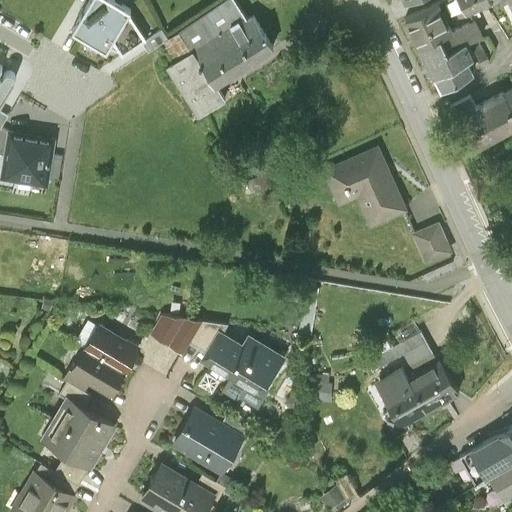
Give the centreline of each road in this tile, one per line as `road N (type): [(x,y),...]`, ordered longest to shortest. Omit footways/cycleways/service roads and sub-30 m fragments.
road 1 (tertiary): [(360,0),(511,293)]
road 2 (residential): [(511,385),(354,511)]
road 3 (residential): [(64,230),(90,75)]
road 4 (residential): [(97,511),(133,451),(148,393)]
